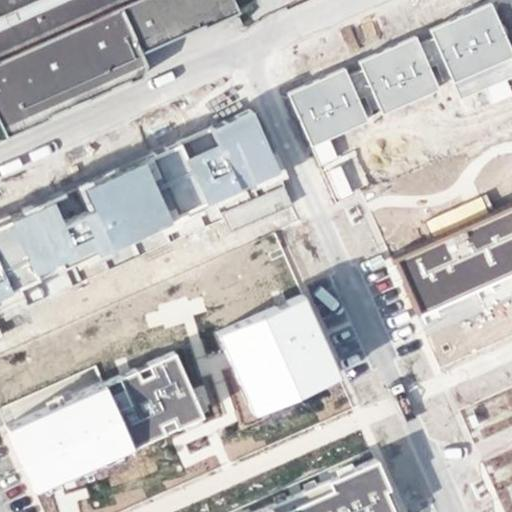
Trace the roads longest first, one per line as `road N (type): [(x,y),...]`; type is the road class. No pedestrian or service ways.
road 1 (residential): [(454,511),(246,49)]
road 2 (residential): [(246,49),(0,159)]
road 3 (residential): [(358,0),(246,49)]
